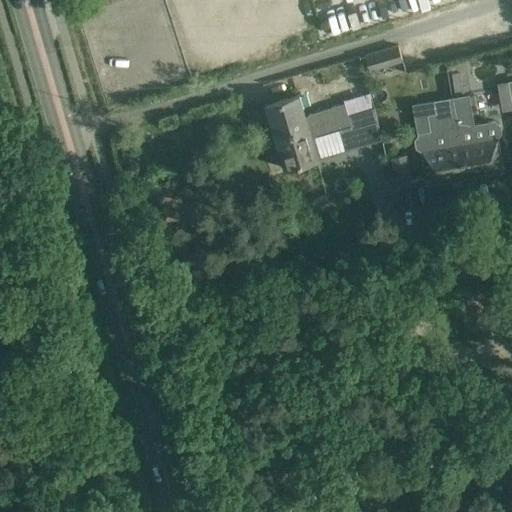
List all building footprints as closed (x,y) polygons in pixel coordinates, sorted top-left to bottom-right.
[(365,54),(370,70),(403,60),(398,44),(365,54)] [(299,94),(266,104),(271,121),(274,120),(279,136),(323,123),(326,133),(338,130),(331,107),(310,113),(306,117),(305,114),(299,94)] [(468,96),(451,99),(464,177),(503,171),(497,136),(500,135),(501,133),(499,123),(498,122),(494,123),(494,119),(473,122),(470,109),(468,96)] [(510,122),(509,96),(500,97),(501,122),(510,122)] [(464,177),(451,99),(435,102),(437,112),(428,114),(431,129),(418,132),(418,136),(416,136),(414,139),(416,147),(419,149),(421,148),(427,184),(464,177)] [(344,103),(331,107),(338,130),(351,126),(348,114),(345,104),(344,103)] [(348,114),(351,126),(352,128),(377,121),(372,107),(348,114)] [(323,123),(279,136),(283,150),(280,151),(285,169),(318,159),(312,137),(311,134),(318,136),(326,133),(323,123)] [(412,183),(407,154),(391,157),(396,186),(412,183)] [(468,455),(454,459),(458,476),(472,472),(468,455)]
